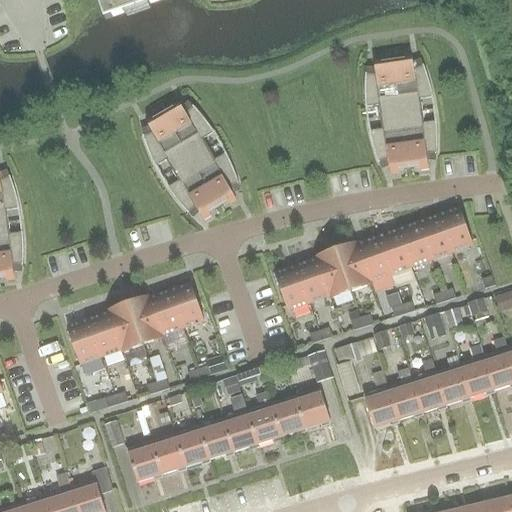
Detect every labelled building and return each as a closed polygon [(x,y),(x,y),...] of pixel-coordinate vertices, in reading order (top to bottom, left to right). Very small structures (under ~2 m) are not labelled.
[(98,0),(106,20),(126,13),(123,6),(135,2),(135,3),(136,3),(136,1),(139,0),(147,0),(149,4),(161,0),(98,0)] [(438,135),(437,127),(437,122),(424,123),(421,100),(433,98),(432,93),(432,92),(431,88),(429,79),(426,70),(424,66),(414,69),(412,55),(404,57),(404,59),(383,62),(383,60),(374,61),(376,75),(366,74),(365,82),(365,90),(365,94),(366,102),(367,108),(379,106),(382,130),(370,132),(371,137),(372,141),(374,150),(377,159),(379,164),(389,160),(391,174),(399,173),(399,170),(420,167),(421,170),(429,169),(427,155),(437,155),(438,147),(438,143),(438,135)] [(233,167),(229,159),(226,154),(215,160),(203,139),(214,133),(211,129),(211,128),(209,125),(203,117),(200,114),(194,107),(186,114),(179,101),(172,106),(173,108),(154,119),(153,117),(146,121),(153,133),(143,136),(146,145),(150,154),(153,162),(154,162),(156,167),(167,161),(179,182),(168,188),(171,192),(171,193),(173,196),(176,199),(181,205),(186,212),(189,214),(196,207),(203,219),(210,215),(209,213),(228,202),(229,204),(236,200),(229,188),(239,185),(236,176),(235,171),(233,167)] [(24,248),(24,238),(23,238),(23,233),(11,235),(7,211),(19,209),(18,204),(19,204),(17,195),(15,190),(14,186),(11,177),(1,181),(0,175),(0,279),(7,278),(7,281),(15,280),(13,266),(24,266),(24,262),(24,252),(24,248)] [(460,209),(440,216),(453,254),(474,247),(460,209)] [(440,216),(420,223),(433,261),(453,254),(440,216)] [(433,261),(420,223),(399,230),(413,268),(433,261)] [(413,268),(399,230),(379,238),(392,276),(413,268)] [(392,276),(379,238),(359,245),(372,283),(392,276)] [(372,283),(359,245),(358,243),(337,251),(352,292),(373,285),(372,283)] [(352,292),(337,251),(316,258),(316,260),(330,298),(330,300),(352,292)] [(330,298),(316,260),(296,267),(309,305),(330,298)] [(309,305),(296,267),(276,274),(289,312),(309,305)] [(485,290),(496,287),(493,277),(482,280),(485,290)] [(205,322),(192,284),(171,291),(185,329),(205,322)] [(453,289),(444,293),(447,302),(457,299),(453,289)] [(185,329),(171,291),(151,299),(164,337),(185,329)] [(511,308),(511,292),(494,299),(498,313),(511,308)] [(447,302),(444,293),(434,296),(437,306),(447,302)] [(399,294),(386,297),(390,310),(393,309),(402,306),(399,294)] [(164,337),(151,299),(150,297),(129,304),(144,346),(165,338),(164,337)] [(468,305),(471,314),(487,309),(484,300),(468,305)] [(412,303),(402,306),(405,315),(415,312),(412,303)] [(144,346),(129,304),(108,312),(109,314),(122,351),(123,353),(144,346)] [(405,315),(402,306),(393,309),(396,318),(405,315)] [(452,333),(463,330),(457,309),(445,312),(452,333)] [(438,313),(423,317),(427,330),(442,325),(438,313)] [(122,351),(109,314),(88,321),(102,359),(122,351)] [(371,316),(361,319),(364,328),(374,325),(371,316)] [(364,328),(361,319),(351,322),(354,332),(364,328)] [(102,359),(88,321),(68,328),(81,366),(102,359)] [(401,336),(413,332),(411,324),(399,328),(401,336)] [(330,329),(320,332),(323,341),(333,338),(330,329)] [(323,341),(320,332),(310,335),(313,345),(323,341)] [(390,348),(385,332),(375,336),(379,351),(390,348)] [(511,386),(511,360),(509,351),(505,338),(493,342),(497,354),(485,358),(495,392),(511,386)] [(356,342),(334,349),(340,366),(362,359),(356,342)] [(495,392),(485,358),(481,346),(471,349),(475,361),(461,366),(471,399),(495,392)] [(334,379),(325,352),(309,357),(317,384),(334,379)] [(226,364),(223,356),(207,361),(208,367),(211,377),(229,371),(226,364)] [(471,399),(461,366),(458,356),(447,360),(450,369),(437,374),(447,407),(471,399)] [(303,368),(300,360),(288,364),(291,372),(303,368)] [(165,366),(154,369),(158,381),(169,378),(165,366)] [(208,367),(198,370),(201,380),(211,377),(208,367)] [(423,414),(412,381),(413,381),(409,369),(398,372),(402,384),(388,389),(390,394),(399,422),(423,414)] [(191,383),(201,380),(198,370),(189,373),(191,383)] [(238,378),(240,385),(256,380),(253,373),(238,378)] [(447,407),(437,374),(436,374),(438,378),(430,381),(428,376),(413,381),(412,381),(423,414),(447,407)] [(167,380),(157,383),(160,393),(170,390),(167,380)] [(160,393),(157,383),(147,386),(150,396),(160,393)] [(331,423),(322,394),(321,389),(297,397),(307,430),(331,423)] [(399,422),(390,394),(382,396),(381,391),(364,397),(375,430),(399,422)] [(126,393),(116,396),(119,406),(129,403),(126,393)] [(204,407),(200,395),(191,398),(195,409),(204,407)] [(119,406),(116,396),(106,399),(109,409),(119,406)] [(171,408),(183,404),(180,397),(169,400),(171,408)] [(307,430),(297,397),(273,405),(283,438),(307,430)] [(283,438),(273,405),(248,412),(259,445),(283,438)] [(259,445),(248,412),(224,420),(235,453),(259,445)] [(170,422),(167,414),(160,416),(162,425),(170,422)] [(235,453),(224,420),(200,428),(211,461),(235,453)] [(126,445),(117,421),(105,426),(113,449),(126,445)] [(211,461),(200,428),(176,435),(187,468),(211,461)] [(187,468),(176,435),(152,443),(163,476),(187,468)] [(163,476),(152,443),(128,450),(138,484),(163,476)] [(33,446),(36,456),(46,454),(43,444),(33,446)] [(28,458),(34,457),(31,445),(25,447),(28,458)] [(114,492),(107,469),(94,473),(96,481),(73,489),(79,511),(106,511),(101,496),(114,492)] [(79,511),(73,489),(71,489),(67,474),(57,477),(62,492),(48,497),(53,511),(79,511)] [(53,511),(48,497),(49,502),(41,504),(40,499),(24,504),(26,511),(53,511)] [(511,511),(509,498),(484,504),(485,511),(511,511)]
